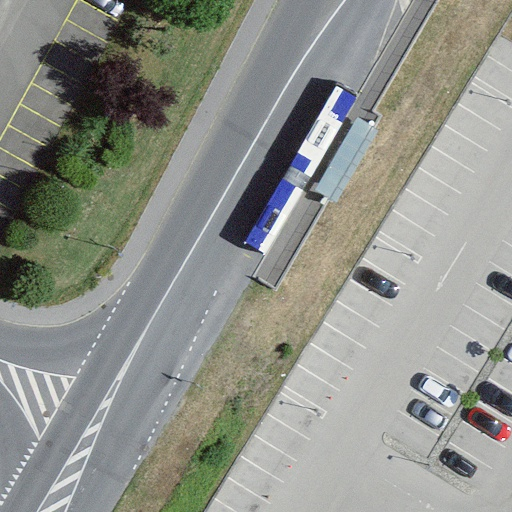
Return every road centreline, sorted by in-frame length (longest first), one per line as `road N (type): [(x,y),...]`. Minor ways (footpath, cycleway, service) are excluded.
road 1 (secondary): [(342,0),(110,425)]
road 2 (unclassified): [(110,425),(0,363)]
